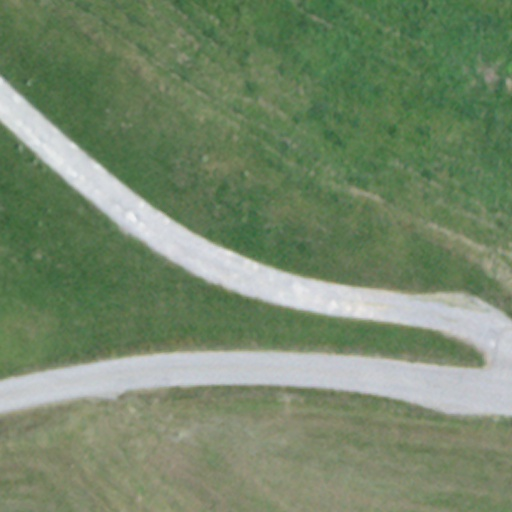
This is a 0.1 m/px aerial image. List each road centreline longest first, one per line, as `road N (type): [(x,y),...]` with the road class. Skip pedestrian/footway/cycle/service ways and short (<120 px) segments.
road 1 (track): [(511,343),(488,327),(319,296),(224,268),(134,220),(0,93)]
road 2 (unclassified): [(0,399),(211,368),(511,397)]
